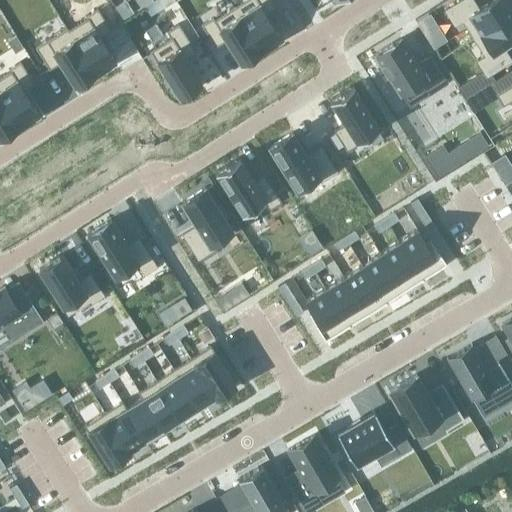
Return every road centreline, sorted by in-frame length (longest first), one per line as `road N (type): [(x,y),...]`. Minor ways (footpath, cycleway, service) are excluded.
road 1 (residential): [(130,511),(511,287)]
road 2 (residential): [(0,265),(125,187),(192,168),(332,77),(319,35)]
road 3 (residential): [(0,159),(111,87),(143,83),(166,114),(181,116),(319,35)]
